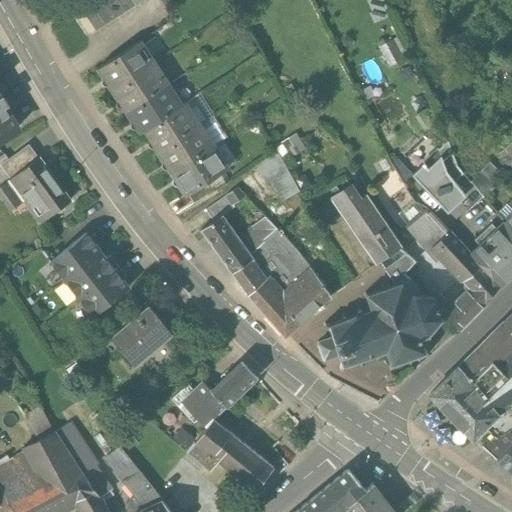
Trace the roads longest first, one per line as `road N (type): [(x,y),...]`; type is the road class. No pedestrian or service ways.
road 1 (secondary): [(0,5),(104,171),(228,318),(365,436)]
road 2 (residential): [(511,297),(365,436)]
road 3 (secondary): [(365,436),(484,511)]
road 4 (residential): [(365,436),(262,511)]
